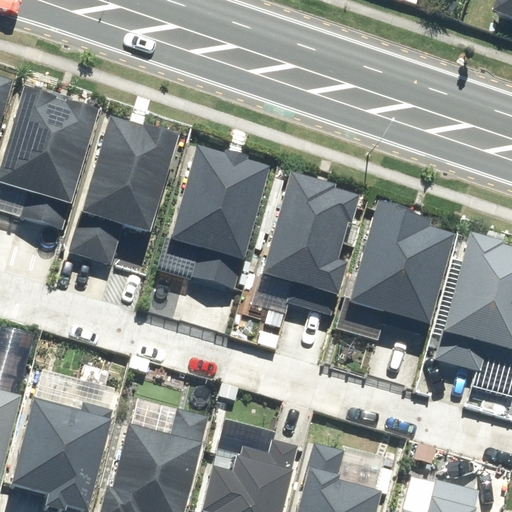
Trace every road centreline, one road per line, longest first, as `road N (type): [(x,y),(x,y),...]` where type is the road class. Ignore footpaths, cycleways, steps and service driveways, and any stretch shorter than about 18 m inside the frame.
road 1 (residential): [(511,448),(0,298)]
road 2 (secondary): [(511,133),(115,0)]
